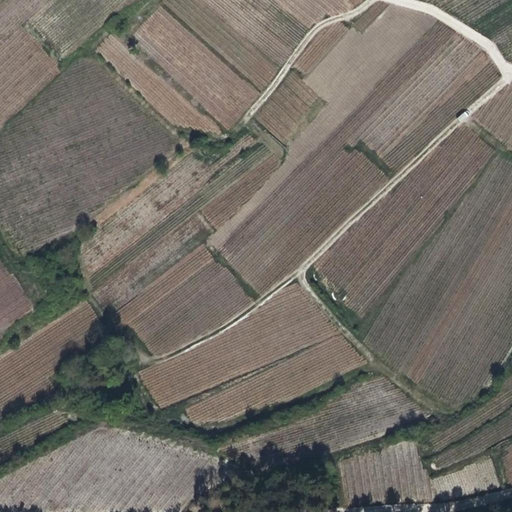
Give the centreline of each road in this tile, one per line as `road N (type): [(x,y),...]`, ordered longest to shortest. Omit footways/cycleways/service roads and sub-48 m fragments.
road 1 (track): [(379,0),(321,22),(232,134),(181,129),(90,52),(0,130)]
road 2 (track): [(511,75),(315,257),(217,330),(166,356)]
road 3 (track): [(511,67),(428,8),(397,0)]
